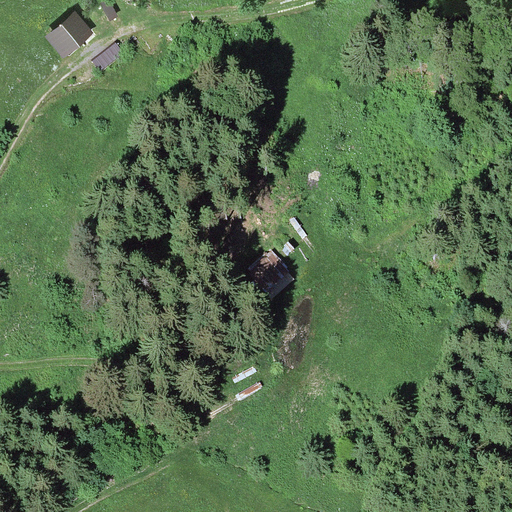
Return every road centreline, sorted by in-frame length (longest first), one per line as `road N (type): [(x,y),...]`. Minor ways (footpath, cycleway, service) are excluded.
road 1 (track): [(306,0),(168,18),(102,45),(39,94),(0,164)]
road 2 (track): [(0,365),(175,366)]
